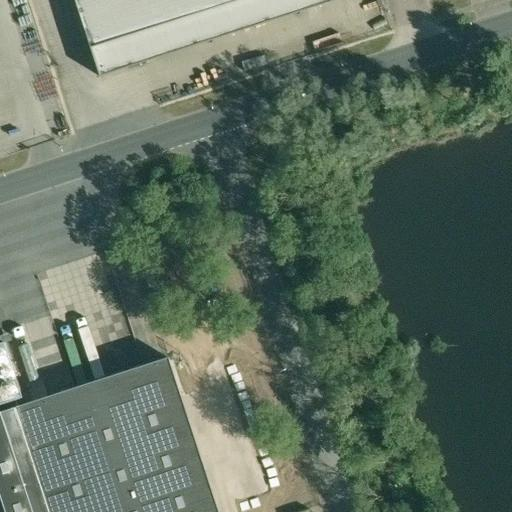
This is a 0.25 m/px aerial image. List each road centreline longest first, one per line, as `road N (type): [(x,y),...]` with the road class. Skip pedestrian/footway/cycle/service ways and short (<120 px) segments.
road 1 (unclassified): [(344,511),(218,124)]
road 2 (unclassified): [(218,124),(511,26)]
road 3 (unclassified): [(0,195),(218,124)]
